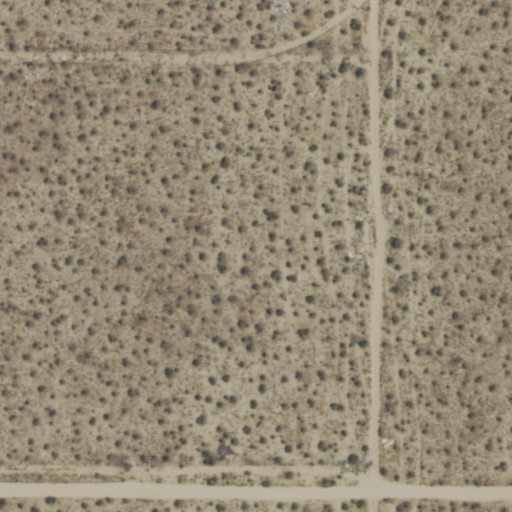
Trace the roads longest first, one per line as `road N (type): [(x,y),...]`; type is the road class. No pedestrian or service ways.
road 1 (track): [(511,490),(0,490)]
road 2 (residential): [(375,490),(418,75),(418,0)]
road 3 (track): [(0,75),(418,75)]
